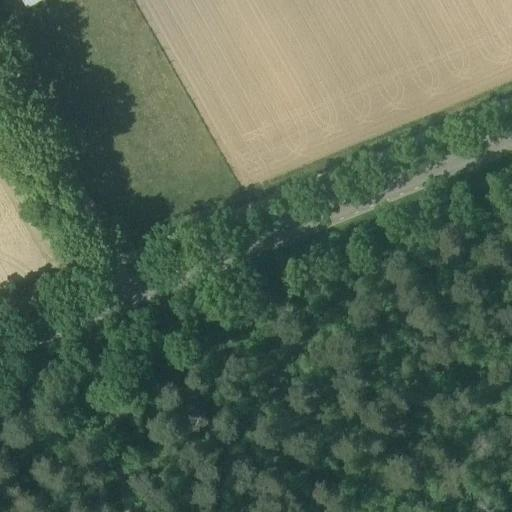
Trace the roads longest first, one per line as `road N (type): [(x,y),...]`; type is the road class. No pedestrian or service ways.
road 1 (tertiary): [(0,348),(511,138)]
road 2 (track): [(114,263),(0,62)]
